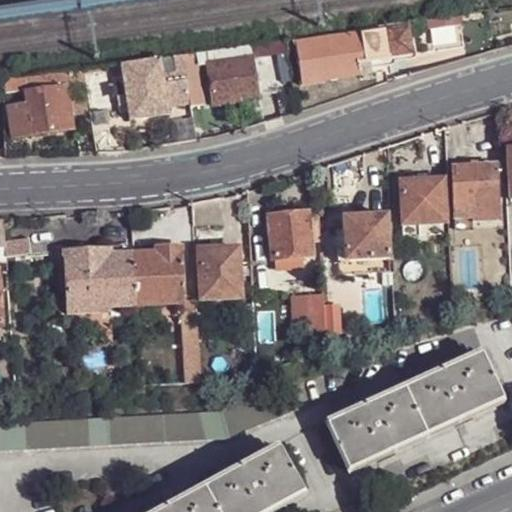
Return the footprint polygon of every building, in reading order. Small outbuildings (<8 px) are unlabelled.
[(449,25),(448,14),(438,16),(438,26),(449,25)] [(294,38),(301,81),(320,78),(320,75),(358,70),(356,60),(387,55),(387,52),(409,49),(404,20),(294,38)] [(182,51),(183,58),(190,58),(188,50),(182,51)] [(206,62),(212,102),(230,100),(231,96),(277,89),(270,51),(206,62)] [(183,58),(185,73),(194,71),(192,57),(190,58),(183,58)] [(122,76),(161,69),(159,58),(120,65),(122,76)] [(185,73),(183,58),(173,60),(175,74),(185,73)] [(64,84),(85,81),(83,65),(5,76),(5,80),(6,91),(26,88),(29,104),(5,107),(9,136),(70,126),(69,115),(67,102),(64,84)] [(161,69),(122,76),(130,120),(169,113),(168,106),(189,102),(187,86),(186,79),(175,79),(176,81),(164,83),(161,69)] [(186,79),(187,86),(197,85),(194,71),(185,73),(186,79)] [(187,86),(189,104),(201,102),(200,85),(197,85),(187,86)] [(67,102),(69,115),(83,113),(81,99),(67,102)] [(113,151),(110,124),(91,125),(95,153),(113,151)] [(78,131),(79,153),(95,153),(91,125),(82,126),(78,131)] [(448,166),(451,221),(453,221),(470,220),(470,224),(498,223),(495,163),(448,166)] [(443,221),(441,178),(399,180),(401,223),(443,221)] [(222,196),(190,203),(191,226),(223,225),(222,196)] [(386,254),(383,209),(339,212),(342,257),(386,254)] [(317,213),(268,216),(270,261),(275,260),(303,259),(310,259),(309,243),(315,242),(318,242),(317,213)] [(470,220),(453,221),(454,230),(470,230),(470,224),(470,220)] [(31,241),(4,242),(5,258),(32,257),(31,241)] [(64,252),(67,313),(89,313),(89,307),(134,305),(131,256),(106,257),(106,250),(64,252)] [(181,303),(179,254),(131,256),(134,305),(181,303)] [(238,300),(237,254),(197,257),(199,302),(238,300)] [(342,257),(344,275),(387,272),(386,254),(342,257)] [(275,260),(275,273),(304,271),(303,259),(275,260)] [(309,332),(323,331),(321,294),(291,296),(293,321),(308,320),(309,332)] [(184,384),(198,383),(195,302),(181,303),(184,384)] [(170,380),(168,334),(144,335),(145,380),(170,380)] [(499,397),(482,361),(329,430),(346,467),(499,397)] [(0,425),(0,452),(229,440),(297,411),(287,385),(217,414),(0,425)] [(267,511),(301,494),(278,452),(168,511),(267,511)]
